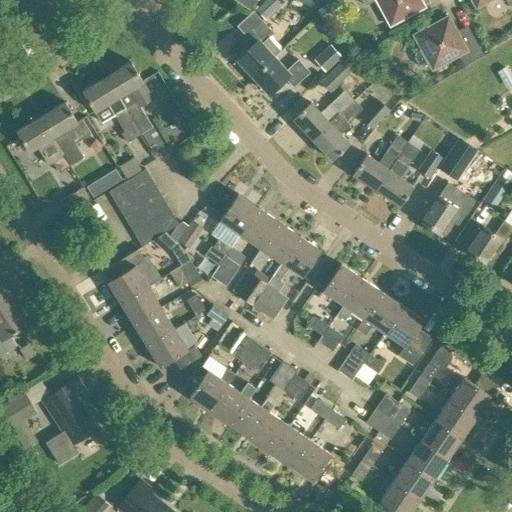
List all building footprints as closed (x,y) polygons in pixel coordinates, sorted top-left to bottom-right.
[(275,0),(266,0),(256,10),(266,20),(281,5),(275,0)] [(297,0),(311,9),(316,0),(297,0)] [(425,7),(421,0),(361,0),(365,5),(374,0),(375,0),(390,26),(425,7)] [(511,0),(471,0),(476,8),(490,0),(506,0),(508,4),(511,1),(511,0)] [(332,1),(317,11),(325,23),(339,12),(332,1)] [(459,35),(448,16),(413,35),(432,70),(459,55),(464,65),(483,55),(469,29),(459,35)] [(236,58),(253,76),(274,56),(281,50),(268,37),(273,32),(262,20),(245,36),(252,44),(236,58)] [(330,45),(314,60),(326,73),(342,57),(330,45)] [(274,56),(253,76),(269,94),(286,79),(294,87),(310,72),(298,59),(286,70),(274,56)] [(364,66),(374,75),(381,66),(371,57),(364,66)] [(153,99),(143,82),(131,62),(106,77),(141,134),(152,127),(140,107),(153,99)] [(342,62),(320,83),(329,93),(351,72),(342,62)] [(511,75),(507,66),(498,71),(508,88),(511,85),(511,75)] [(141,134),(106,77),(82,92),(101,123),(114,116),(124,132),(122,134),(127,143),(141,134)] [(293,119),(312,139),(354,99),(345,90),(320,113),(310,102),(293,119)] [(354,99),(312,139),(332,160),(349,143),(340,133),(348,126),(347,124),(363,109),(354,99)] [(378,100),(361,120),(372,130),(390,110),(378,100)] [(53,137),(70,166),(81,183),(91,176),(70,141),(64,131),(78,123),(65,103),(41,117),(53,137)] [(411,112),(410,120),(419,121),(421,114),(411,112)] [(53,137),(41,117),(15,133),(28,153),(38,147),(49,165),(52,163),(58,173),(70,166),(53,137)] [(419,151),(424,143),(412,135),(407,143),(418,150),(419,151)] [(397,136),(379,163),(366,154),(353,174),(376,190),(407,143),(397,136)] [(438,168),(449,176),(457,181),(478,151),(458,137),(444,159),(438,168)] [(407,143),(376,190),(400,206),(414,186),(401,177),(419,151),(418,150),(407,143)] [(431,150),(418,170),(431,179),(438,168),(444,159),(431,150)] [(134,156),(119,165),(127,178),(142,170),(134,156)] [(132,190),(150,179),(145,170),(127,181),(132,190)] [(511,181),(502,175),(483,201),(495,209),(511,183),(511,181)] [(102,178),(87,187),(93,197),(108,188),(102,178)] [(156,188),(150,179),(132,190),(137,199),(156,188)] [(109,192),(114,201),(132,190),(127,181),(109,192)] [(438,196),(422,221),(440,233),(449,220),(458,225),(474,201),(469,198),(459,191),(447,183),(438,196)] [(161,197),(156,188),(137,199),(143,208),(161,197)] [(64,214),(89,199),(83,189),(58,204),(64,214)] [(114,201),(119,210),(137,199),(132,190),(114,201)] [(219,221),(240,235),(258,209),(237,194),(219,221)] [(167,206),(161,197),(143,208),(148,217),(167,206)] [(119,210),(125,219),(143,208),(137,199),(119,210)] [(172,215),(167,206),(148,217),(154,226),(172,215)] [(125,219),(130,228),(148,217),(143,208),(125,219)] [(240,235),(261,249),(279,223),(258,209),(240,235)] [(483,226),(466,251),(477,258),(485,263),(486,261),(501,238),(505,241),(511,230),(511,210),(510,209),(503,221),(494,233),(483,226)] [(154,226),(160,236),(165,233),(178,225),(172,215),(154,226)] [(130,228),(136,237),(154,226),(148,217),(130,228)] [(189,248),(202,229),(193,223),(180,242),(189,248)] [(269,255),(281,263),(299,237),(279,223),(261,249),(251,263),(260,269),(269,255)] [(152,240),(160,236),(154,226),(136,237),(142,247),(152,240)] [(160,236),(152,240),(166,253),(178,245),(165,233),(160,236)] [(299,237),(281,263),(272,276),(280,282),(289,269),(302,278),(320,251),(299,237)] [(172,249),(181,264),(191,258),(179,245),(172,249)] [(205,256),(219,266),(225,257),(211,247),(205,256)] [(105,270),(111,280),(107,282),(121,303),(148,286),(161,278),(148,257),(144,259),(138,249),(105,270)] [(219,266),(211,277),(226,287),(240,266),(225,257),(219,266)] [(188,282),(191,286),(201,280),(190,261),(170,273),(179,288),(188,282)] [(340,264),(322,291),(343,305),(362,279),(340,264)] [(237,296),(253,306),(267,284),(252,274),(237,296)] [(352,312),(363,319),(382,292),(362,279),(343,305),(344,306),(337,316),(345,322),(352,312)] [(0,357),(18,345),(12,335),(26,326),(12,304),(15,302),(3,283),(0,285),(0,357)] [(162,308),(148,286),(121,303),(134,324),(162,308)] [(363,319),(384,333),(403,306),(382,292),(363,319)] [(262,293),(253,306),(273,319),(282,306),(262,293)] [(187,301),(196,315),(205,310),(196,295),(187,301)] [(206,313),(222,324),(228,315),(212,304),(206,313)] [(403,306),(384,333),(404,347),(398,355),(413,365),(431,338),(417,329),(423,320),(403,306)] [(134,324),(147,346),(174,329),(162,308),(134,324)] [(308,326),(322,336),(329,326),(315,316),(308,326)] [(329,326),(322,336),(318,341),(333,351),(343,336),(329,326)] [(174,329),(147,346),(160,367),(173,359),(179,369),(200,356),(194,346),(187,350),(174,329)] [(242,333),(229,353),(243,363),(257,343),(242,333)] [(271,352),(257,343),(243,363),(257,373),(271,352)] [(20,349),(28,361),(36,355),(29,344),(20,349)] [(349,354),(363,364),(369,354),(355,345),(349,354)] [(369,354),(363,364),(377,373),(384,364),(369,354)] [(283,361),(269,381),(283,391),(294,374),(295,375),(297,371),(283,361)] [(419,378),(428,384),(438,370),(429,363),(419,378)] [(189,397),(210,411),(228,384),(235,374),(227,368),(220,379),(207,370),(189,397)] [(309,384),(295,375),(294,374),(283,391),(298,401),(309,384)] [(482,375),(475,385),(464,377),(449,398),(477,417),(498,386),(482,375)] [(428,384),(419,378),(409,392),(419,398),(428,384)] [(68,383),(42,400),(62,431),(45,442),(59,464),(77,452),(72,445),(73,444),(74,445),(97,430),(76,398),(87,391),(79,379),(69,385),(68,383)] [(240,392),(228,384),(210,411),(230,425),(249,398),(256,389),(247,383),(240,392)] [(385,395),(376,408),(400,424),(409,411),(385,395)] [(0,405),(0,413),(7,424),(11,430),(29,418),(15,396),(0,405)] [(260,406),(249,398),(230,425),(251,439),(269,412),(274,404),(265,398),(260,406)] [(463,438),(477,417),(449,398),(435,419),(463,438)] [(325,419),(331,410),(316,400),(310,409),(325,419)] [(400,424),(376,408),(366,423),(390,439),(400,424)] [(331,410),(325,419),(339,428),(345,420),(331,410)] [(290,427),(269,412),(251,439),(271,453),(290,427)] [(448,458),(463,438),(435,419),(421,439),(448,458)] [(271,453),(291,467),(310,440),(290,427),(271,453)] [(421,439),(407,460),(434,479),(448,458),(421,439)] [(310,440),(291,467),(313,482),(331,455),(310,440)] [(363,459),(372,466),(382,452),(372,445),(363,459)] [(362,480),(372,466),(363,459),(353,473),(362,480)] [(407,460),(393,480),(420,499),(434,479),(407,460)] [(155,491),(140,479),(118,507),(124,511),(173,511),(152,494),(155,491)] [(411,511),(420,499),(393,480),(378,502),(393,511),(411,511)]
